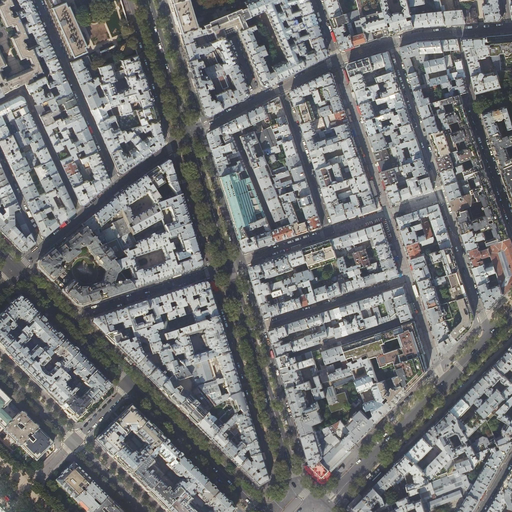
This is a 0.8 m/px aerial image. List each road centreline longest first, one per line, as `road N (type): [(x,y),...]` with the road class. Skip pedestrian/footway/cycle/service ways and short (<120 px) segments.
road 1 (residential): [(225,267),(329,232),(283,86)]
road 2 (residential): [(36,0),(118,185)]
road 3 (primary): [(321,508),(291,474),(245,331)]
road 4 (primary): [(131,384),(264,511)]
road 5 (secondary): [(444,383),(321,508)]
road 6 (residential): [(245,331),(409,277)]
road 7 (residential): [(65,321),(225,267)]
road 8 (residential): [(391,42),(441,195)]
road 9 (residential): [(441,195),(489,338)]
road 10 (primary): [(185,137),(143,0)]
road 11 (primary): [(225,267),(185,137)]
road 12 (residential): [(470,107),(511,224)]
